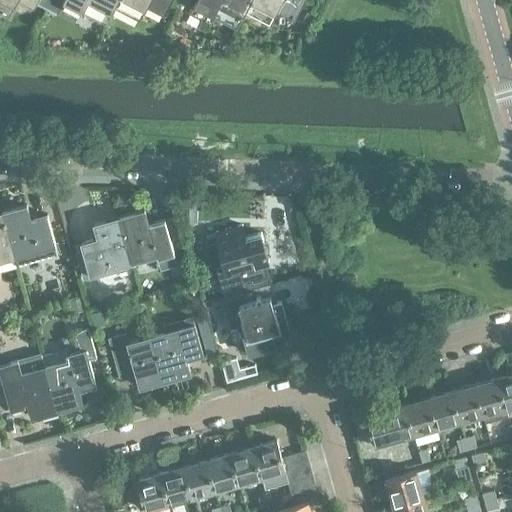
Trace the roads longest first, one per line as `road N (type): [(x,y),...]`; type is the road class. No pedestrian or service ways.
road 1 (unclassified): [(0,158),(511,180)]
road 2 (unclassified): [(74,457),(322,386)]
road 3 (unclassified): [(322,386),(511,331)]
road 4 (residential): [(356,511),(322,386)]
